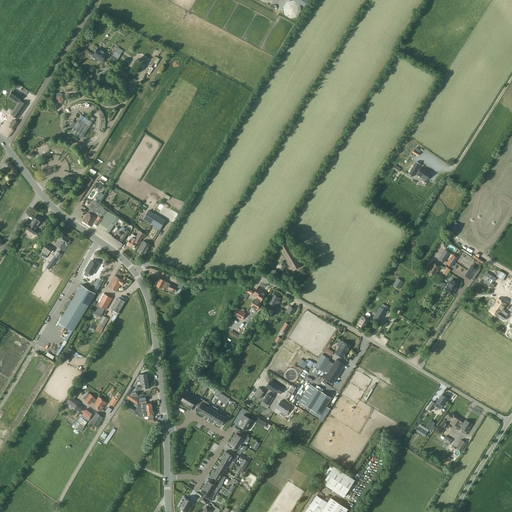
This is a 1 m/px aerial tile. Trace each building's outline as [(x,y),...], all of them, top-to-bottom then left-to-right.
[(274,0),(272,5),(281,9),(285,0),(274,0)] [(287,1),(283,7),(285,14),(291,18),(298,17),(302,12),(300,4),(294,0),(287,1)] [(108,54),(98,48),(92,57),(102,63),(108,54)] [(115,51),(109,60),(115,64),(121,55),(115,51)] [(17,103),(22,96),(13,89),(8,97),(17,103)] [(17,117),(26,104),(21,101),(12,114),(17,117)] [(0,124),(2,126),(8,117),(1,112),(0,112),(0,124)] [(14,130),(18,123),(14,121),(10,127),(14,130)] [(416,162),(409,173),(413,175),(420,164),(416,162)] [(420,166),(416,172),(423,177),(427,171),(420,166)] [(89,171),(87,174),(93,177),(94,175),(95,174),(96,172),(90,168),(89,170),(89,171)] [(389,179),(394,174),(390,171),(386,177),(389,179)] [(101,193),(95,201),(99,203),(104,195),(101,193)] [(143,199),(151,204),(153,199),(146,195),(143,199)] [(100,205),(96,202),(94,205),(95,206),(94,208),(92,207),(82,221),(91,226),(93,223),(108,233),(112,228),(109,227),(113,222),(120,227),(123,222),(103,209),(104,208),(100,205)] [(149,210),(143,219),(153,225),(156,221),(162,225),(165,220),(149,210)] [(38,225),(39,223),(42,218),(37,215),(33,220),(36,222),(36,223),(38,225)] [(122,240),(128,230),(124,227),(118,237),(122,240)] [(139,244),(145,234),(143,233),(144,232),(141,230),(140,232),(135,240),(133,239),(135,236),(132,234),(130,237),(129,236),(127,240),(130,241),(127,245),(133,248),(136,244),(135,243),(135,242),(139,244)] [(64,251),(70,241),(62,235),(55,245),(64,251)] [(145,257),(151,246),(143,241),(137,252),(145,257)] [(293,271),(301,266),(287,243),(279,247),(293,271)] [(44,248),(50,252),(53,249),(47,244),(44,248)] [(444,262),(450,253),(445,250),(439,259),(444,262)] [(58,259),(62,254),(58,252),(47,267),(49,269),(57,258),(58,259)] [(452,267),(458,258),(453,254),(446,264),(452,267)] [(86,271),(84,275),(88,277),(90,274),(92,275),(98,265),(91,260),(85,271),(86,271)] [(435,276),(441,267),(433,262),(427,271),(435,276)] [(478,268),(473,265),(465,276),(470,280),(478,268)] [(496,283),(480,276),(477,283),(488,288),(489,287),(501,292),(502,290),(511,294),(511,277),(505,275),(502,281),(498,279),(496,283)] [(122,285),(125,281),(115,276),(108,287),(117,291),(121,285),(122,285)] [(398,289),(403,282),(398,278),(393,285),(398,289)] [(182,289),(177,287),(165,282),(165,281),(160,279),(157,286),(162,288),(163,288),(165,289),(165,288),(168,289),(179,294),(182,289)] [(460,285),(452,280),(445,290),(453,296),(460,285)] [(251,290),(254,285),(251,284),(248,289),(247,288),(246,291),(243,297),(246,299),(249,293),(251,294),(252,291),(251,290)] [(73,332),(97,293),(91,289),(90,291),(82,286),(60,323),(73,332)] [(260,303),(261,301),(266,293),(258,288),(253,295),(257,298),(251,307),(256,310),(261,303),(260,303)] [(106,310),(112,299),(104,294),(99,304),(98,304),(92,313),(100,317),(105,309),(106,310)] [(278,304),(280,302),(279,301),(280,299),(273,294),(268,301),(276,306),(277,303),(278,304)] [(114,321),(117,315),(125,302),(118,297),(112,308),(113,309),(112,312),(115,314),(112,319),(114,321)] [(504,320),(506,316),(501,313),(507,304),(498,298),(489,311),(498,317),(504,320)] [(381,320),(389,307),(383,304),(375,316),(381,320)] [(249,320),(252,313),(250,312),(252,309),(249,307),(244,318),(249,320)] [(295,310),(290,307),(286,311),(291,315),(295,310)] [(245,314),(236,309),(233,316),(241,320),(245,314)] [(364,328),(369,320),(363,316),(358,324),(364,328)] [(286,323),(281,330),(286,333),(290,325),(286,323)] [(231,330),(229,334),(240,340),(242,336),(231,330)] [(343,358),(350,346),(343,341),(335,353),(343,358)] [(68,358),(73,350),(69,347),(64,356),(68,358)] [(330,356),(333,352),(326,347),(323,351),(330,356)] [(322,370),(329,359),(323,355),(316,366),(322,370)] [(333,383),(345,365),(336,360),(325,378),(324,381),(326,383),(328,380),(333,383)] [(309,371),(322,379),(326,375),(313,366),(309,371)] [(141,383),(149,382),(148,374),(140,375),(140,381),(138,382),(138,385),(141,385),(141,383)] [(281,394),(284,389),(271,380),(266,387),(274,392),(275,390),(281,394)] [(301,385),(299,390),(310,394),(312,390),(301,385)] [(259,399),(264,391),(258,387),(253,395),(259,399)] [(316,388),(305,405),(311,409),(310,412),(319,418),(331,398),(316,388)] [(187,391),(184,389),(181,394),(184,396),(180,402),(186,405),(191,395),(186,392),(187,391)] [(299,390),(296,394),(305,401),(308,396),(299,390)] [(75,408),(79,403),(74,399),(78,393),(75,391),(71,397),(67,402),(75,408)] [(96,400),(94,399),(95,398),(88,392),(83,399),(90,404),(92,402),(94,403),(93,404),(101,411),(107,403),(99,397),(96,400)] [(269,405),(274,397),(268,393),(263,401),(269,405)] [(133,396),(131,395),(129,394),(127,397),(136,404),(139,401),(133,396)] [(440,410),(448,398),(442,394),(436,404),(432,401),(427,408),(431,411),(434,406),(440,410)] [(197,399),(191,395),(186,405),(191,408),(195,403),(197,404),(201,399),(197,397),(197,399)] [(139,397),(140,407),(142,407),(142,409),(144,408),(152,407),(152,403),(143,404),(143,401),(147,401),(146,396),(139,397)] [(292,400),(302,407),(305,402),(295,396),(292,400)] [(114,397),(110,404),(113,406),(113,407),(118,400),(117,400),(115,398),(114,397)] [(203,401),(201,399),(197,404),(200,406),(197,412),(202,415),(203,413),(208,405),(203,402),(203,401)] [(286,416),(292,407),(281,400),(276,409),(286,416)] [(212,408),(208,405),(203,413),(208,415),(212,408)] [(217,411),(212,408),(208,415),(212,418),(217,411)] [(89,419),(93,413),(87,409),(83,415),(89,419)] [(221,413),(217,411),(212,418),(217,421),(221,413)] [(97,427),(103,417),(97,413),(90,422),(97,427)] [(227,417),(221,413),(217,421),(216,423),(221,426),(224,420),(227,422),(230,417),(227,415),(227,417)] [(250,419),(242,414),(240,418),(242,419),(239,425),(244,428),(250,419)] [(464,423),(461,421),(462,419),(454,415),(451,419),(453,420),(451,423),(458,427),(459,425),(462,426),(461,428),(467,432),(472,424),(466,420),(464,423)] [(435,423),(430,420),(426,427),(431,431),(435,423)] [(419,427),(417,431),(425,436),(428,431),(423,428),(422,429),(419,427)] [(247,440),(249,437),(243,434),(242,437),(236,433),(233,439),(242,444),(245,439),(247,440)] [(449,444),(451,440),(445,436),(444,438),(443,439),(447,442),(446,443),(449,444)] [(242,444),(233,439),(230,444),(235,448),(233,450),(239,454),(241,451),(239,450),(242,444)] [(467,443),(462,440),(457,448),(461,451),(467,443)] [(236,458),(238,455),(233,452),(231,454),(225,451),(222,456),(224,457),(232,462),(235,457),(236,458)] [(205,466),(208,459),(203,457),(199,464),(205,466)] [(232,462),(224,457),(222,462),(229,467),(232,462)] [(226,471),(229,467),(222,462),(219,467),(226,471)] [(355,480),(333,466),(327,476),(325,475),(320,482),(344,497),(355,480)] [(226,471),(219,467),(216,471),(224,476),(226,471)] [(220,481),(224,476),(216,471),(214,470),(211,475),(217,479),(215,481),(220,485),(222,482),(220,481)] [(219,488),(220,485),(215,481),(213,484),(208,481),(204,486),(214,492),(217,487),(219,488)] [(236,491),(240,494),(245,487),(241,484),(236,491)] [(214,492),(204,486),(201,492),(207,495),(205,498),(210,501),(212,498),(211,497),(214,492)] [(192,498),(186,495),(181,504),(188,509),(191,505),(189,504),(192,498)] [(327,502),(317,495),(305,511),(345,511),(347,509),(331,498),(327,502)]
